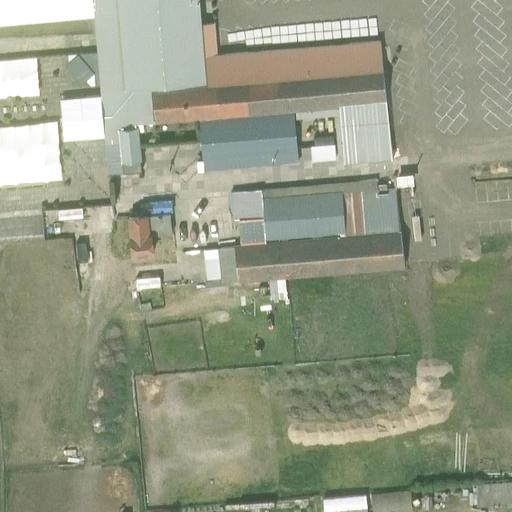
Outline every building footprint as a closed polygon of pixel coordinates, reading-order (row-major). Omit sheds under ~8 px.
[(93,0),(105,142),(120,141),(121,161),(123,161),(125,177),(140,176),(139,159),(140,159),(138,130),(142,130),(142,121),(156,120),(156,122),(199,119),(204,169),(297,161),(293,111),(295,111),(296,117),(334,114),(339,161),(344,160),(344,162),(388,158),(379,40),(217,55),(213,19),(201,21),(198,0),(93,0)] [(313,131),(332,129),(331,121),(312,122),(313,131)] [(311,160),(335,158),(333,143),(310,145),(311,160)] [(238,279),(238,282),(402,267),(395,186),(378,187),(377,178),(261,189),(261,191),(211,195),(215,236),(238,234),(235,202),(252,202),(253,217),(251,218),(253,241),(234,243),(234,246),(217,247),(220,281),(238,279)] [(146,265),(174,263),(169,213),(148,215),(148,213),(127,215),(129,236),(131,236),(135,281),(147,280),(146,265)] [(495,468),(507,467),(506,438),(494,438),(495,468)] [(477,505),(511,501),(511,480),(475,482),(477,505)] [(361,491),(318,498),(320,508),(362,502),(361,491)] [(373,511),(391,511),(411,510),(409,491),(371,495),(373,511)]
